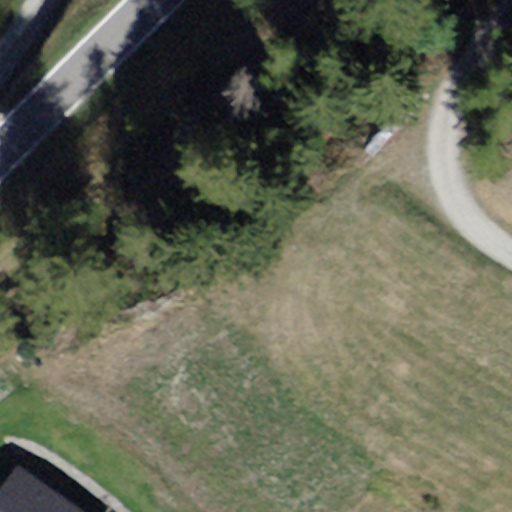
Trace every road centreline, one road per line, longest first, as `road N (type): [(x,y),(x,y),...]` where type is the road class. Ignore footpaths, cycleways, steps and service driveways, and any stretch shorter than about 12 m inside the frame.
road 1 (track): [(511,33),(455,88),(438,162),(478,236),(511,252)]
road 2 (tertiary): [(0,153),(153,0)]
